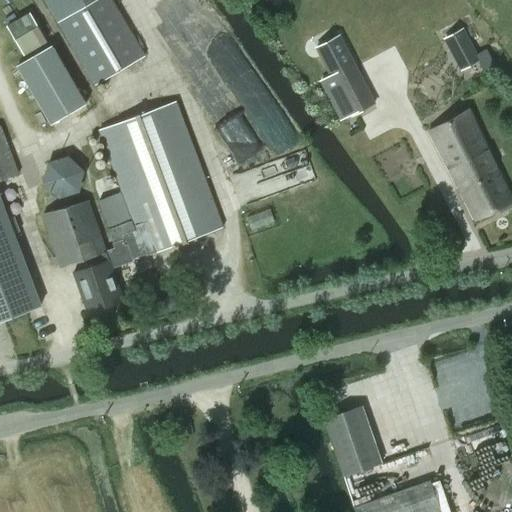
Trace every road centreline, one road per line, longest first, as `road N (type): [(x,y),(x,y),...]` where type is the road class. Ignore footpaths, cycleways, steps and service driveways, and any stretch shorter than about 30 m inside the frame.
road 1 (unclassified): [(0,440),(511,313)]
road 2 (unclassified): [(511,254),(0,375)]
